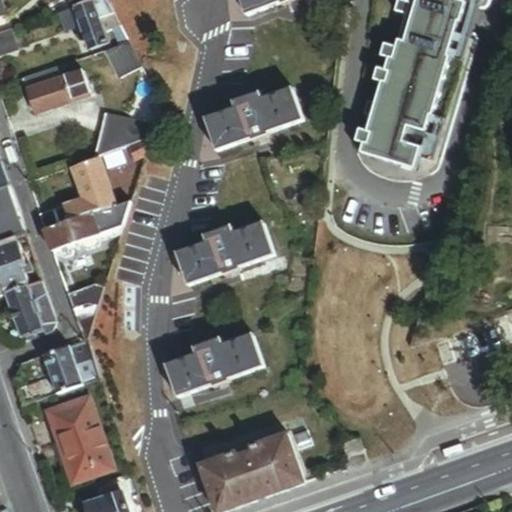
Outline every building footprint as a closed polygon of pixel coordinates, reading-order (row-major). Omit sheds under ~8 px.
[(2,0),(0,0),(0,22),(9,19),(2,0)] [(105,0),(71,0),(76,13),(107,2),(105,0)] [(246,0),(253,20),(288,7),(290,12),(303,8),(301,3),(309,0),(246,0)] [(417,173),(467,9),(439,0),(418,0),(361,158),(417,173)] [(76,13),(61,18),(67,35),(82,30),(89,52),(108,47),(104,37),(112,35),(122,32),(107,2),(76,13)] [(112,35),(121,52),(131,49),(122,32),(112,35)] [(12,34),(0,38),(0,60),(18,54),(12,34)] [(65,83),(61,72),(24,84),(27,95),(65,83)] [(73,106),(65,83),(27,95),(35,119),(73,106)] [(250,113),(219,124),(228,152),(264,139),(266,144),(280,140),(278,135),(313,123),(303,96),(272,106),(270,100),(248,107),(250,113)] [(149,145),(155,126),(104,115),(92,165),(126,153),(149,145)] [(131,168),(143,164),(149,145),(126,153),(131,168)] [(97,165),(72,174),(83,206),(88,221),(115,213),(97,165)] [(0,195),(8,192),(0,169),(0,195)] [(6,231),(20,226),(8,192),(0,195),(0,215),(1,215),(6,231)] [(83,206),(39,219),(44,235),(88,221),(83,206)] [(88,221),(44,235),(51,255),(57,254),(59,260),(63,263),(72,260),(73,255),(83,252),(87,255),(98,251),(99,247),(97,240),(122,232),(130,208),(115,213),(88,221)] [(120,241),(122,232),(97,240),(99,247),(120,241)] [(208,252),(181,261),(190,289),(222,278),(224,282),(237,278),(236,274),(273,262),(263,234),(230,245),(228,240),(206,247),(208,252)] [(27,293),(42,288),(37,273),(23,278),(21,272),(25,271),(16,243),(0,247),(0,279),(7,300),(27,293)] [(41,336),(43,341),(51,338),(56,327),(42,288),(27,293),(33,310),(37,309),(42,321),(38,322),(42,336),(41,336)] [(67,299),(83,346),(87,345),(104,292),(95,289),(67,299)] [(21,343),(41,336),(42,336),(38,322),(42,321),(37,309),(33,310),(27,293),(7,300),(6,300),(21,343)] [(197,358),(168,368),(179,398),(215,385),(217,389),(231,384),(229,380),(262,368),(252,339),(221,350),(219,345),(196,353),(197,358)] [(87,345),(83,346),(69,351),(82,390),(101,384),(87,345)] [(82,390),(69,351),(43,360),(56,399),(82,390)] [(43,384),(15,394),(21,411),(49,401),(43,384)] [(48,418),(73,488),(114,474),(88,403),(48,418)] [(239,458),(206,470),(220,511),(230,511),(306,485),(290,440),(254,452),(256,457),(240,462),(239,458)] [(367,464),(360,443),(343,449),(350,470),(367,464)] [(126,511),(121,491),(99,498),(103,510),(97,511),(126,511)]
